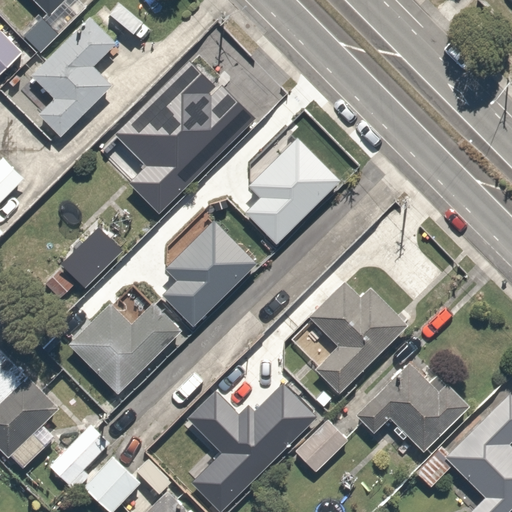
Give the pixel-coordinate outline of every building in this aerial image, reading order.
[(32,0),(40,7),(49,15),(51,13),(63,0),(32,0)] [(49,15),(40,7),(15,33),(35,53),(60,27),(52,19),(49,15)] [(31,120),(52,141),(108,82),(85,60),(111,34),(87,11),(27,74),(52,98),(31,120)] [(0,72),(24,47),(0,23),(0,72)] [(150,96),(113,135),(143,164),(126,181),(157,211),(211,155),(150,96)] [(0,224),(31,193),(0,163),(0,224)] [(283,212),(252,182),(235,199),(218,182),(174,227),(222,274),(283,212)] [(55,259),(85,287),(116,254),(86,226),(55,259)] [(337,274),(299,317),(332,346),(313,368),(337,390),(402,317),(367,286),(360,294),(337,274)] [(102,316),(120,334),(155,299),(137,281),(102,316)] [(163,304),(120,346),(146,373),(190,331),(163,304)] [(0,447),(22,470),(54,439),(39,423),(57,406),(0,347),(0,447)] [(437,392),(405,360),(353,412),(372,431),(386,417),(416,448),(465,399),(448,382),(437,392)] [(282,387),(257,364),(221,402),(245,425),(282,387)] [(511,401),(508,398),(449,454),(439,444),(409,472),(427,490),(451,468),(478,496),(460,511),(507,511),(511,508),(511,401)] [(329,420),(292,450),(305,465),(341,435),(329,420)] [(87,421),(42,468),(65,491),(110,444),(87,421)] [(139,480),(109,451),(78,483),(108,511),(139,480)] [(188,511),(167,491),(146,511),(127,511),(126,510),(124,511),(188,511)]
